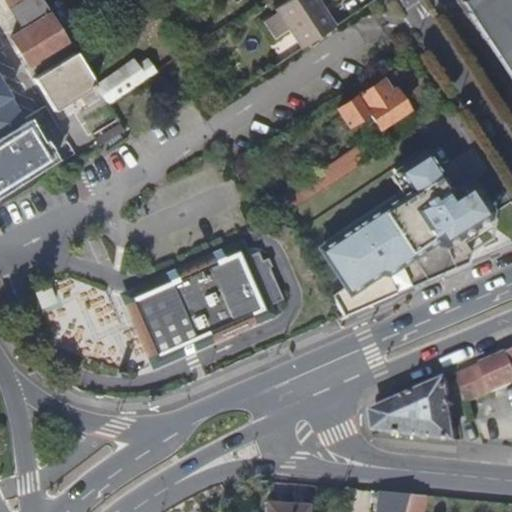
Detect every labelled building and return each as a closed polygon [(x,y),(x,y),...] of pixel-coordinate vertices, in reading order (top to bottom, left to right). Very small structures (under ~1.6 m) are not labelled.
[(0,0),(0,190),(47,162),(0,86),(0,0),(4,0),(24,29),(12,36),(29,64),(68,40),(63,31),(55,19),(44,1),(43,0),(0,0)] [(299,50),(332,28),(312,0),(289,0),(273,12),(274,13),(286,30),(299,50)] [(511,0),(457,0),(511,79),(511,0)] [(76,23),(68,10),(55,19),(63,31),(76,23)] [(286,30),(274,13),(262,22),(273,40),(286,30)] [(92,42),(78,50),(87,62),(99,54),(92,42)] [(53,110),(95,85),(94,82),(76,52),(33,78),(53,110)] [(95,85),(107,103),(155,71),(146,58),(137,65),(132,59),(94,82),(95,85)] [(388,92),(380,80),(338,108),(346,124),(366,112),(376,126),(405,107),(392,89),(388,92)] [(123,130),(119,123),(95,139),(99,145),(123,130)] [(330,185),(364,162),(357,148),(321,173),(330,185)] [(409,178),(429,165),(423,155),(394,174),(406,192),(415,186),(409,178)] [(435,173),(429,165),(409,178),(415,186),(435,173)] [(278,220),(324,189),(330,185),(321,173),(269,207),(278,220)] [(427,215),(452,199),(435,173),(415,186),(422,196),(421,206),(427,215)] [(425,217),(427,215),(421,206),(422,196),(415,186),(406,192),(425,217)] [(327,297),(339,314),(410,283),(396,261),(417,248),(433,273),(464,259),(454,241),(488,216),(469,187),(466,189),(472,198),(437,220),(430,218),(427,215),(425,217),(406,192),(319,249),(343,288),(327,297)] [(472,198),(466,189),(452,199),(427,215),(430,218),(437,220),(472,198)] [(234,249),(231,240),(117,291),(121,300),(234,249)] [(422,278),(433,273),(417,248),(396,261),(410,283),(422,278)] [(238,257),(234,249),(121,300),(148,362),(262,312),(260,304),(274,297),(260,266),(263,264),(259,256),(253,259),(248,251),(238,257)] [(71,303),(62,284),(38,295),(46,313),(71,303)] [(511,352),(462,375),(474,400),(511,383),(511,352)] [(374,433),(455,442),(446,382),(372,414),(374,433)] [(403,511),(408,495),(378,492),(373,511),(403,511)] [(424,511),(428,497),(408,495),(403,511),(424,511)] [(292,504),(268,502),(267,511),(307,511),(308,506),(292,504)]
